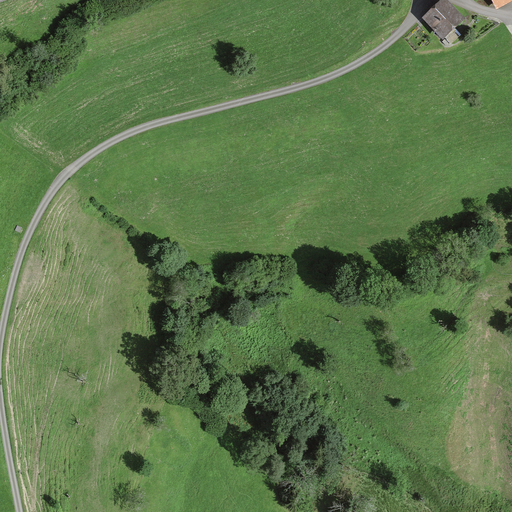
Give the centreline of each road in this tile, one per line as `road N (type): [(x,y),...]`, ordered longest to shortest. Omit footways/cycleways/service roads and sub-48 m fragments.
road 1 (unclassified): [(418,0),(395,37),(338,73),(145,126),(69,170),(26,240),(0,352)]
road 2 (unclassified): [(0,393),(19,511)]
